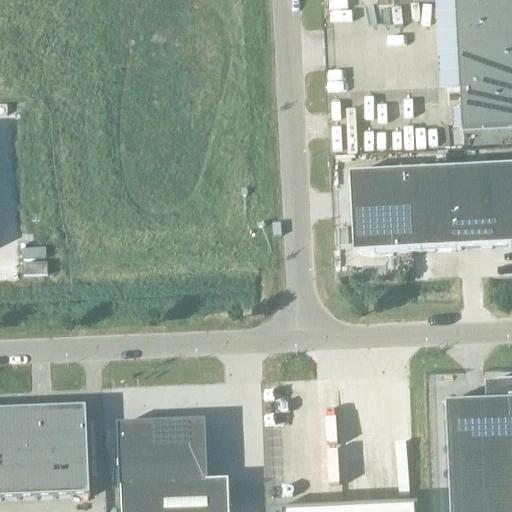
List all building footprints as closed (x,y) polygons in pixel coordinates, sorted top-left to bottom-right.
[(231,69),(227,0),(112,0),(5,5),(9,80),(231,69)] [(511,129),(511,0),(455,0),(462,132),(511,129)] [(236,125),(25,135),(31,242),(242,233),(236,125)] [(354,257),(511,249),(511,168),(350,177),(354,257)] [(511,511),(511,383),(498,384),(498,386),(486,386),(486,405),(446,406),(450,511),(511,511)] [(87,411),(50,412),(0,414),(0,502),(91,499),(87,411)] [(121,511),(230,511),(229,484),(207,485),(205,426),(119,429),(121,511)]
